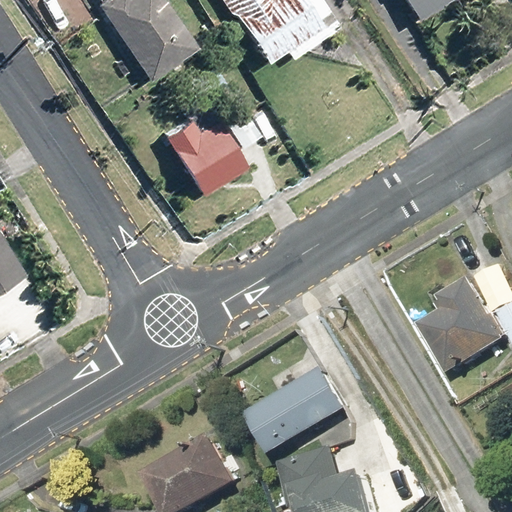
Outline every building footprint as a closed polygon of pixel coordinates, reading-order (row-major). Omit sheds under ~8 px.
[(171,0),(101,0),(149,71),(197,39),(171,0)] [(294,57),(335,20),(321,0),(225,0),(266,60),(287,49),(294,57)] [(401,0),(411,21),(439,0),(401,0)] [(251,165),(242,153),(263,133),(239,100),(217,121),(205,106),(165,136),(211,196),(251,165)] [(0,276),(15,267),(0,243),(0,276)] [(487,304),(472,280),(435,302),(442,313),(420,327),(451,378),(510,342),(487,304)] [(351,411),(324,369),(249,416),(276,459),(351,411)] [(212,437),(145,477),(166,511),(195,511),(241,485),(212,437)] [(303,511),(377,511),(366,474),(343,480),(333,448),(280,463),(294,511),(303,510),(303,511)]
